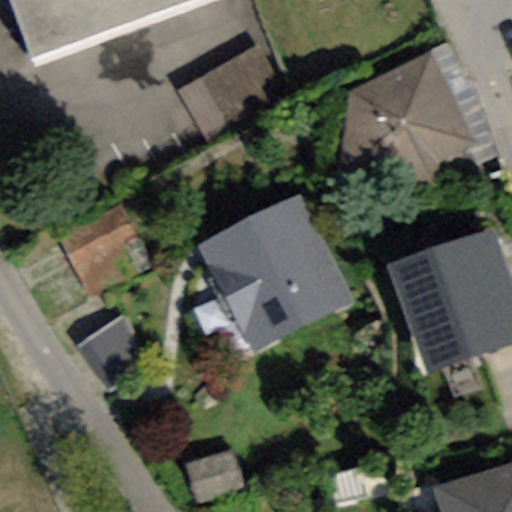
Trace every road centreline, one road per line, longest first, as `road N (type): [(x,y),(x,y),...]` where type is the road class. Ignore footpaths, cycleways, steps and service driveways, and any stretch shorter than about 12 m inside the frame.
road 1 (residential): [(151,511),(59,385),(0,282)]
road 2 (residential): [(511,151),(454,0)]
road 3 (unknown): [(59,385),(55,511)]
